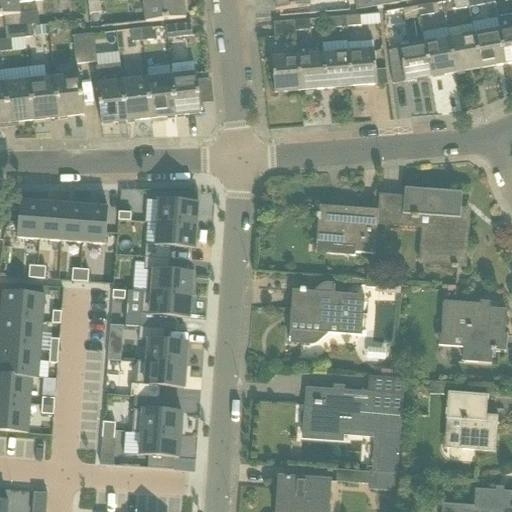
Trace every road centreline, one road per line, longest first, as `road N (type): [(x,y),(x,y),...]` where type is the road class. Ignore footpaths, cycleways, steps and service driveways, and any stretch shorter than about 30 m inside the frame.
road 1 (residential): [(217,490),(241,160)]
road 2 (residential): [(241,160),(492,140)]
road 3 (residential): [(0,166),(241,160)]
road 4 (residential): [(0,473),(217,490)]
road 5 (residential): [(241,160),(225,0)]
